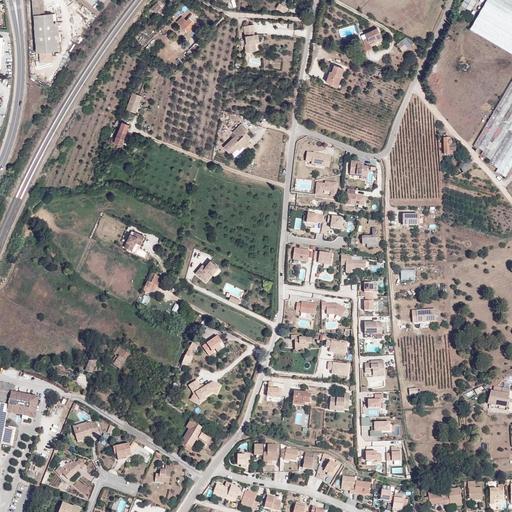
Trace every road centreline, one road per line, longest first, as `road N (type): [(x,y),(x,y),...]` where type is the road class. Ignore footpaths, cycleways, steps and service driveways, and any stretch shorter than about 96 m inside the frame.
road 1 (tertiary): [(452,0),(378,155),(295,130)]
road 2 (tertiary): [(0,167),(20,91),(14,0)]
road 3 (residential): [(286,184),(140,131)]
road 4 (track): [(384,150),(393,304)]
road 5 (residential): [(212,470),(304,489),(358,511)]
road 6 (track): [(411,85),(511,199)]
road 7 (residential): [(204,480),(81,399)]
road 8 (residential): [(310,290),(355,296),(358,373)]
road 9 (residential): [(253,348),(216,332),(200,341),(190,364),(225,370)]
